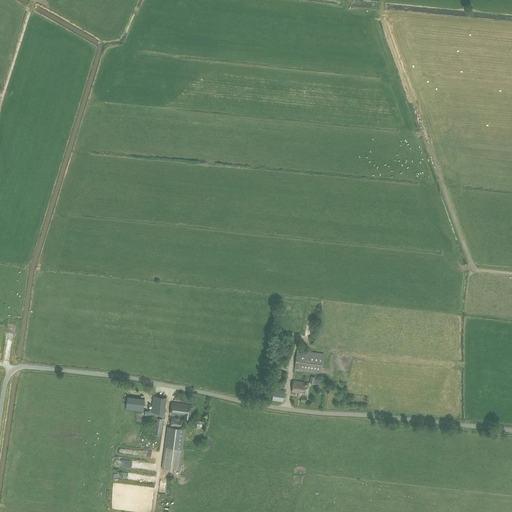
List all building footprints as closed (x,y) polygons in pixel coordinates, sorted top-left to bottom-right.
[(315,304),(285,300),(284,314),(314,318),(315,304)] [(324,354),(297,350),(296,361),(295,370),(296,371),(321,374),(324,354)] [(321,385),(321,380),(315,379),(315,377),(311,376),(310,383),(321,385)] [(293,381),(292,392),(299,393),(298,395),(299,396),(299,397),(301,397),(301,400),(306,401),(308,383),(293,381)] [(272,400),(283,402),(285,390),(274,389),(272,400)] [(157,417),(154,434),(161,435),(163,418),(166,397),(153,395),(153,400),(151,411),(145,410),(144,415),(157,417)] [(143,411),(145,399),(128,396),(126,409),(143,411)] [(184,416),(184,417),(190,418),(192,405),(172,402),(170,414),(184,416)] [(172,418),(171,426),(181,428),(183,419),(172,418)] [(185,429),(168,426),(162,468),(179,471),(185,429)]
